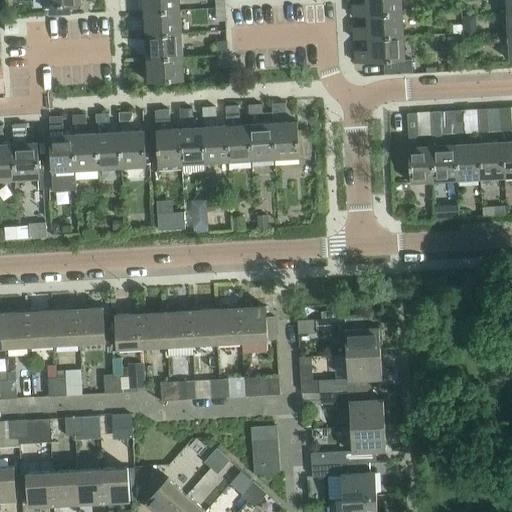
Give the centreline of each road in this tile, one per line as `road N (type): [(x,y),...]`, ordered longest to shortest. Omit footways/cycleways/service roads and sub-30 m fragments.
road 1 (unclassified): [(0,272),(364,246)]
road 2 (residential): [(358,111),(334,77),(330,34),(245,40)]
road 3 (residential): [(511,88),(378,95),(358,111)]
road 4 (unclassified): [(364,246),(511,241)]
road 5 (residential): [(364,246),(358,111)]
road 6 (residential): [(40,30),(44,107),(0,110)]
